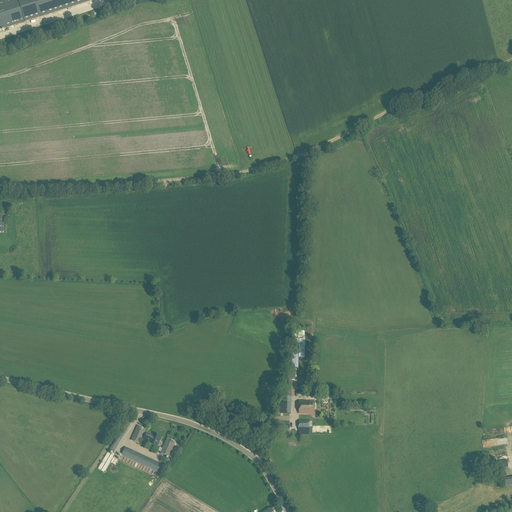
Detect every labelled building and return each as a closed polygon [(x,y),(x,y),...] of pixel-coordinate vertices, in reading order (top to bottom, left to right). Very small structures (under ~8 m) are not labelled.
[(0,0),(0,30),(95,0),(0,0)] [(292,330),(291,378),(295,378),(296,368),(298,368),(298,358),(305,358),(306,331),(292,330)] [(300,381),(299,391),(306,391),(306,388),(311,388),(311,367),(309,367),(309,370),(304,370),(303,375),(301,375),(301,381),(300,381)] [(291,404),(291,391),(285,391),(283,391),(283,404),(291,404)] [(299,402),(298,414),(314,415),(314,402),(299,402)] [(298,421),(298,430),(309,430),(309,421),(298,421)] [(127,422),(110,450),(116,453),(133,426),(127,422)] [(275,425),(275,434),(289,434),(289,423),(284,423),(284,425),(275,425)] [(137,426),(130,441),(139,445),(146,430),(137,426)] [(159,441),(161,437),(153,434),(152,435),(146,433),(143,440),(149,443),(148,443),(157,447),(157,446),(158,444),(159,444),(160,442),(159,441)] [(157,447),(155,450),(160,453),(160,454),(168,457),(175,443),(167,439),(162,449),(157,447)] [(125,447),(121,456),(136,463),(139,464),(160,474),(164,466),(140,455),(140,454),(125,447)] [(507,460),(491,462),(492,473),(509,471),(507,460)]
